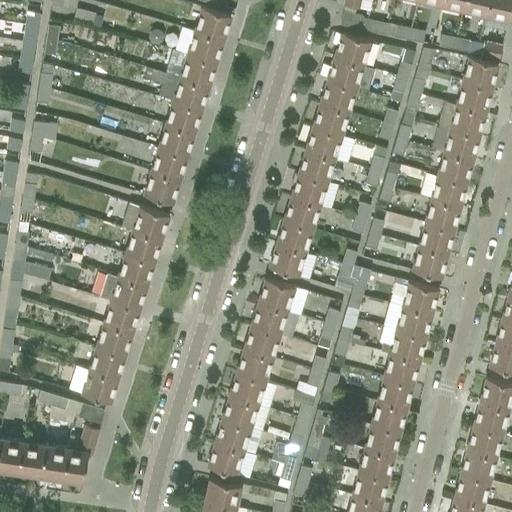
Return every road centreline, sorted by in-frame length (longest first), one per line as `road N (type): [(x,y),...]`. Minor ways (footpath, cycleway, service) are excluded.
road 1 (tertiary): [(148,511),(308,0)]
road 2 (residential): [(407,511),(511,119)]
